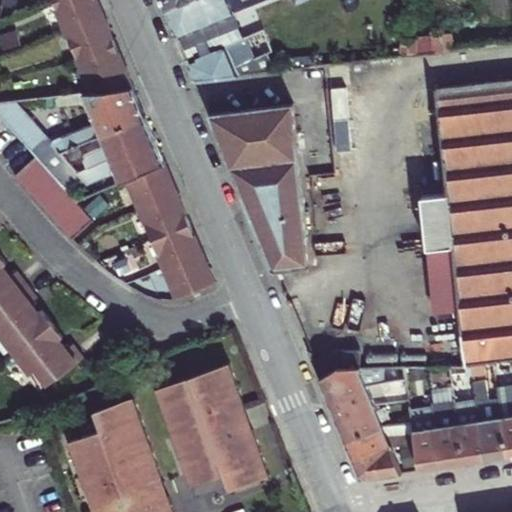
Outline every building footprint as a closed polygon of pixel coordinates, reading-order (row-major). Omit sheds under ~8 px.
[(116,43),(103,14),(97,0),(52,0),(53,1),(65,30),(78,59),(90,90),(133,85),(116,43)] [(189,0),(161,0),(166,10),(189,0)] [(189,0),(166,10),(177,37),(235,13),(244,9),(243,8),(240,2),(233,4),(230,0),(189,0)] [(235,13),(177,37),(187,60),(228,44),(245,37),(235,13)] [(260,72),(254,58),(236,62),(228,44),(187,60),(196,81),(260,72)] [(334,70),(338,178),(359,177),(355,69),(334,70)] [(511,78),(431,88),(444,193),(451,245),(465,364),(470,363),(491,361),(511,358),(511,78)] [(82,178),(77,172),(61,152),(100,134),(145,114),(133,85),(90,90),(83,91),(96,124),(83,126),(50,140),(14,99),(0,99),(0,112),(36,154),(46,166),(55,176),(64,187),(82,178)] [(292,104),(209,114),(270,260),(273,267),(309,263),(292,104)] [(85,154),(84,158),(87,167),(155,138),(145,114),(100,134),(107,150),(101,152),(101,150),(96,149),(85,154)] [(113,165),(120,181),(127,178),(165,161),(155,138),(87,167),(82,170),(92,181),(107,175),(109,170),(108,167),(113,165)] [(14,173),(51,215),(60,226),(72,238),(92,219),(81,207),(75,200),(73,196),(64,187),(55,176),(46,166),(36,154),(14,173)] [(177,296),(215,281),(202,249),(189,220),(177,191),(165,161),(127,178),(139,206),(152,236),(164,265),(177,296)] [(451,245),(444,193),(419,196),(425,248),(451,245)] [(0,338),(27,374),(32,370),(44,386),(81,357),(71,343),(64,347),(57,338),(61,335),(40,307),(36,310),(29,300),(36,295),(16,269),(10,274),(3,265),(6,262),(0,253),(0,338)] [(331,350),(312,361),(319,379),(339,368),(358,368),(358,349),(331,350)] [(223,472),(228,487),(269,473),(252,427),(238,432),(236,424),(243,422),(238,408),(245,406),(229,360),(156,386),(191,483),(223,472)] [(339,368),(319,379),(329,400),(365,386),(404,380),(402,367),(382,368),(358,368),(339,368)] [(365,386),(329,400),(337,420),(373,406),(398,402),(396,391),(369,394),(365,386)] [(500,416),(506,457),(511,456),(511,389),(508,390),(510,415),(500,416)] [(175,511),(168,493),(159,497),(154,483),(164,480),(133,394),(94,409),(100,428),(69,439),(95,511),(175,511)] [(475,401),(484,460),(506,457),(500,416),(489,418),(485,394),(474,395),(475,401)] [(457,424),(463,464),(484,460),(475,401),(454,404),(457,424)] [(399,412),(398,402),(373,406),(337,420),(346,441),(382,426),(399,424),(397,412),(399,412)] [(432,407),(441,467),(463,464),(457,424),(454,404),(454,402),(432,405),(432,407)] [(415,454),(417,470),(441,467),(432,407),(409,411),(410,422),(411,430),(412,432),(412,434),(413,444),(415,454)] [(399,424),(382,426),(346,441),(354,462),(392,446),(413,444),(412,434),(404,435),(402,424),(399,424)] [(415,454),(413,444),(392,446),(354,462),(359,474),(368,479),(368,478),(401,473),(395,456),(415,454)] [(154,483),(159,497),(168,493),(164,480),(154,483)]
